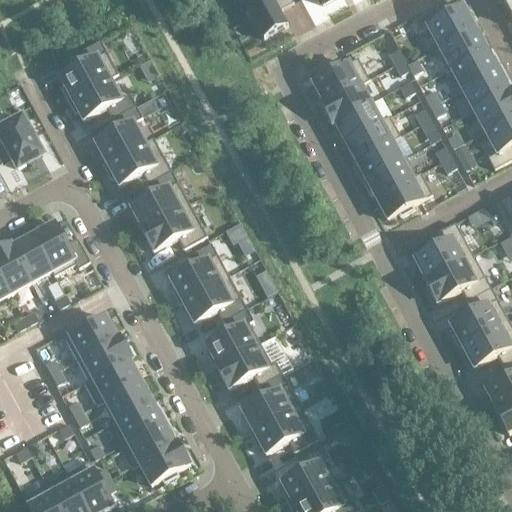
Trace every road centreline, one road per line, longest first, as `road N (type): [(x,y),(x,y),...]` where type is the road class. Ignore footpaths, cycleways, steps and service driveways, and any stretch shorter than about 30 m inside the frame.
road 1 (residential): [(380,252),(285,82),(289,59),(399,0)]
road 2 (residential): [(231,482),(68,183)]
road 3 (residential): [(505,477),(380,252)]
road 4 (residential): [(380,252),(511,180)]
